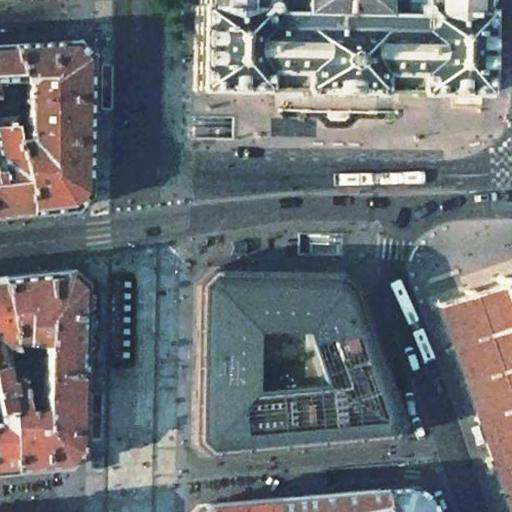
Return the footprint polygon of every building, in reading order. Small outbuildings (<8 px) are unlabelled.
[(197,0),(198,6),(194,5),(194,19),(192,91),(262,93),(262,89),(278,90),(298,90),(297,93),(378,94),(378,92),(398,92),(413,92),(413,95),(483,97),(484,11),(480,10),(480,0),(197,0)] [(0,219),(6,218),(25,216),(68,212),(81,196),(82,160),(83,81),(84,56),(69,42),(0,46),(0,219)] [(253,118),(234,117),(101,113),(89,511),(173,511),(180,270),(199,253),(232,253),(244,253),(296,253),(295,207),(252,206),(253,118)] [(0,276),(0,300),(20,415),(1,416),(9,474),(63,469),(76,454),(79,365),(81,284),(65,270),(0,276)] [(395,422),(347,281),(331,273),(203,272),(189,286),(187,352),(185,442),(200,456),(386,441),(395,422)] [(511,511),(511,279),(501,283),(499,277),(495,279),(497,284),(470,294),(468,289),(464,291),(466,295),(439,304),(434,301),(433,305),(437,307),(451,345),(447,347),(448,351),(452,349),(463,379),(460,384),(465,384),(476,414),(473,420),(477,422),(490,456),(483,459),(488,475),(495,472),(501,487),(498,493),(502,493),(509,511),(511,511)] [(0,416),(1,416),(20,415),(0,300),(0,416)] [(0,474),(9,474),(1,416),(0,416),(0,474)] [(405,488),(374,490),(376,506),(346,511),(426,511),(422,499),(405,488)] [(346,511),(376,506),(374,490),(266,499),(266,511),(346,511)] [(266,511),(266,499),(197,505),(190,511),(266,511)]
